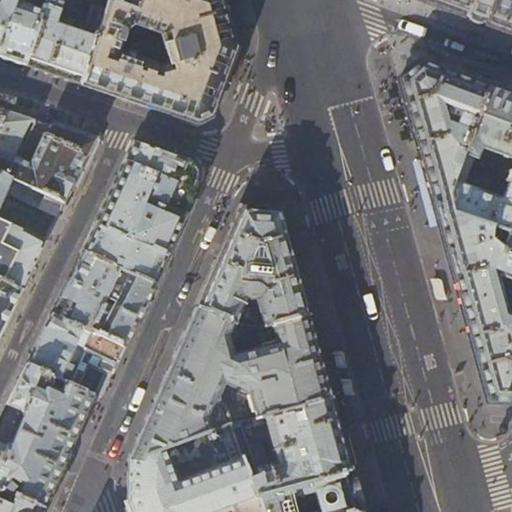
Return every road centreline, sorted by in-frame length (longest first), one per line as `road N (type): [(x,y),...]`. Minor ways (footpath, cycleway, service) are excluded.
road 1 (residential): [(232,154),(89,474),(102,511)]
road 2 (secondary): [(338,145),(434,491)]
road 3 (residential): [(125,122),(0,376)]
road 4 (residential): [(511,66),(330,0)]
road 5 (residential): [(295,0),(232,154)]
road 6 (secondary): [(302,0),(338,145)]
road 7 (residential): [(0,83),(125,122)]
